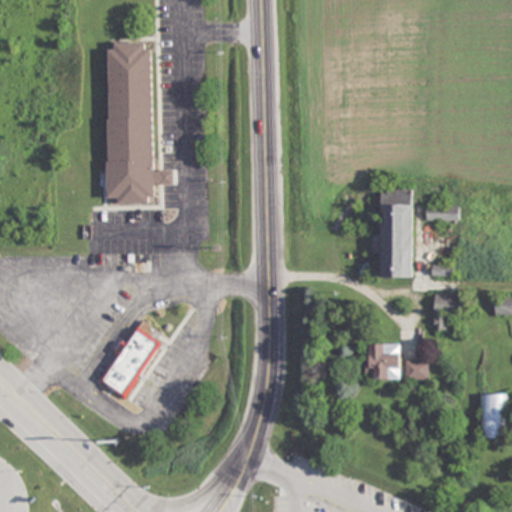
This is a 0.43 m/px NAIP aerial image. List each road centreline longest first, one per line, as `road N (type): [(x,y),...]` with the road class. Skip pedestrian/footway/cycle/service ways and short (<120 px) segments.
road 1 (tertiary): [(251,444),(270,358),(262,0)]
road 2 (primary): [(137,500),(0,368)]
road 3 (primary): [(0,407),(111,511)]
road 4 (primary): [(251,444),(186,502),(156,507),(137,500)]
